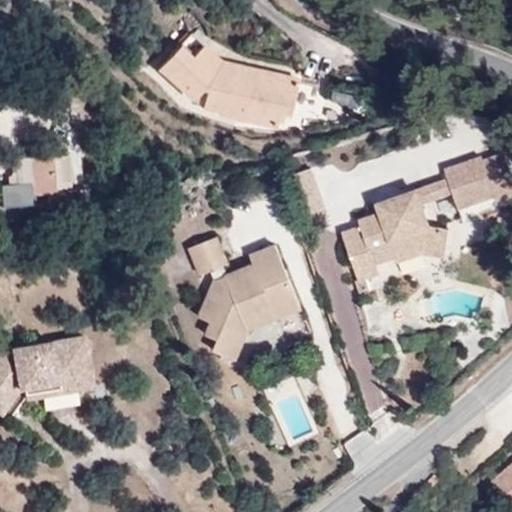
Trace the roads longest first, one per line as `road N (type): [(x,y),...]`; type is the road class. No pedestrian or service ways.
road 1 (residential): [(511,363),(320,511)]
road 2 (residential): [(329,0),(511,69)]
